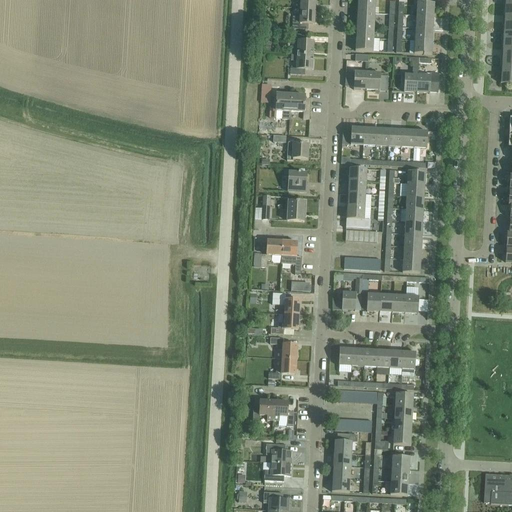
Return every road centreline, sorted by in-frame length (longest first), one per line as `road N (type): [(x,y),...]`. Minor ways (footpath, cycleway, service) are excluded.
road 1 (unclassified): [(210,511),(237,0)]
road 2 (residential): [(455,254),(483,255),(487,248),(494,102)]
road 3 (residential): [(455,254),(462,109)]
road 4 (residential): [(319,334),(346,336),(359,326),(449,330)]
road 5 (residential): [(443,462),(449,330)]
road 6 (residential): [(330,111),(462,109)]
road 7 (residential): [(324,231),(330,111)]
